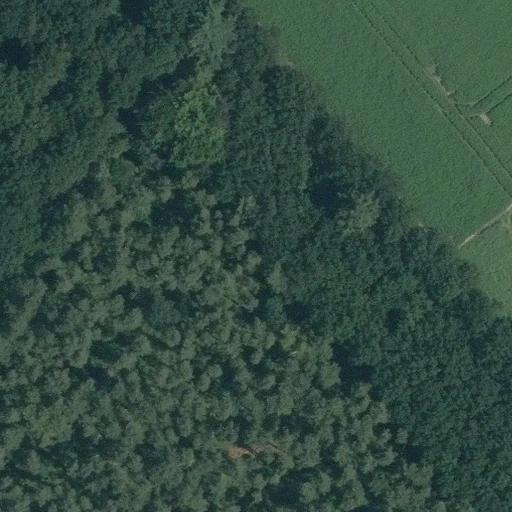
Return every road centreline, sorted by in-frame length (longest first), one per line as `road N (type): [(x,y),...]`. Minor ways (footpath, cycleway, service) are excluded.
road 1 (track): [(364,213),(191,0)]
road 2 (track): [(511,395),(364,213)]
